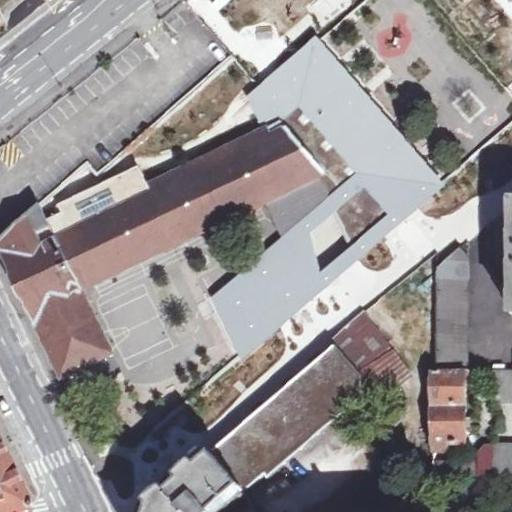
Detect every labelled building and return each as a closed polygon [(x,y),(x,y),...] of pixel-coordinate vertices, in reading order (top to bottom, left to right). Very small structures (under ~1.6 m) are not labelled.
[(258,89),(248,99),(262,133),(269,130),(302,109),(355,180),(332,201),(318,176),(264,202),(282,242),(214,301),(241,360),(331,283),(358,261),(445,187),(318,40),(258,89)] [(75,370),(112,353),(83,289),(264,202),(318,176),(326,172),(288,127),(271,134),(269,130),(262,133),(224,151),(151,185),(142,166),(60,204),(64,212),(50,219),(42,203),(20,223),(0,239),(0,246),(62,376),(75,370)] [(438,268),(436,369),(467,369),(470,257),(462,248),(438,268)] [(363,375),(362,398),(381,400),(414,375),(366,311),(364,312),(350,325),(332,340),(336,344),(338,346),(343,350),(363,375)] [(236,479),(247,490),(268,471),(271,474),(361,397),(362,398),(363,375),(343,350),(338,346),(336,347),(337,348),(321,362),(287,392),(286,392),(266,409),(265,411),(214,454),(236,479)] [(511,368),(494,369),(494,401),(511,400),(511,368)] [(434,441),(467,441),(467,369),(436,369),(433,369),(434,419),(434,430),(434,441)] [(0,505),(28,501),(7,458),(0,442),(0,505)] [(511,474),(511,443),(496,443),(495,445),(484,445),(479,454),(478,459),(479,475),(511,474)] [(220,511),(247,490),(236,479),(214,454),(213,453),(209,457),(200,465),(199,465),(195,468),(196,469),(185,478),(184,478),(165,494),(166,495),(154,505),(154,504),(150,507),(148,511),(220,511)] [(462,459),(444,462),(444,474),(462,474),(462,459)] [(479,475),(478,459),(462,459),(462,474),(479,475)] [(435,474),(444,474),(444,462),(435,463),(435,474)]
